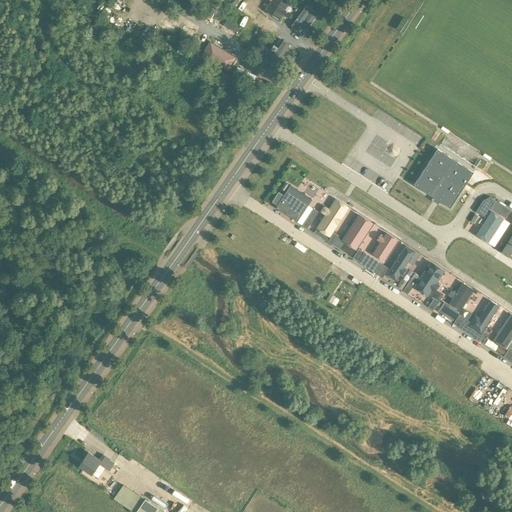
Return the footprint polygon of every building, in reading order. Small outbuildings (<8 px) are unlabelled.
[(284,10),(287,5),(279,0),(271,0),(265,11),(279,19),(282,14),(287,16),(289,13),(284,10)] [(317,16),(314,14),(305,7),(290,27),(299,34),(302,36),(317,16)] [(226,21),(224,26),(238,31),(240,26),(226,21)] [(227,70),(235,57),(219,47),(221,44),(216,41),(214,44),(209,42),(201,55),(227,70)] [(265,51),(260,48),(257,53),(262,56),(265,51)] [(190,62),(194,55),(187,50),(183,57),(190,62)] [(448,208),(450,209),(476,169),(477,168),(440,144),(439,146),(435,152),(422,173),(418,178),(414,185),(434,199),(439,202),(448,208)] [(308,206),(286,192),(276,208),(297,222),(308,206)] [(490,208),(495,201),(490,197),(483,200),(476,212),(484,217),(490,208)] [(313,219),(318,213),(313,209),(308,217),(313,219)] [(504,221),(491,213),(476,236),(494,248),(509,225),(503,222),(504,221)] [(307,229),(313,219),(308,217),(302,226),(307,229)] [(372,225),(359,217),(343,242),(356,251),(372,225)] [(333,233),(327,242),(332,245),(338,236),(333,233)] [(383,265),(398,241),(386,234),(371,257),(383,265)] [(511,236),(501,253),(511,259),(511,236)] [(341,248),(353,256),(356,251),(344,243),(341,248)] [(415,253),(406,247),(386,278),(395,284),(399,278),(403,280),(408,273),(404,271),(415,253)] [(364,253),(358,249),(353,259),(358,262),(364,253)] [(443,272),(430,263),(413,290),(426,298),(443,272)] [(383,278),(389,269),(384,266),(378,275),(383,278)] [(415,273),(409,282),(414,285),(420,276),(415,273)] [(414,285),(409,282),(403,291),(408,295),(414,285)] [(460,312),(473,291),(462,284),(449,305),(460,312)] [(439,302),(434,298),(428,308),(433,311),(439,302)] [(490,302),(479,320),(475,318),(469,327),(478,332),(481,334),(497,307),(490,302)] [(453,322),(459,312),(444,303),(438,312),(453,322)] [(464,318),(459,315),(453,324),(458,327),(464,318)] [(506,349),(511,340),(511,316),(494,341),(506,349)] [(458,327),(478,341),(482,335),(480,334),(468,326),(470,322),(464,318),(458,327)] [(489,334),(484,331),(482,335),(478,341),(483,344),(489,334)] [(507,351),(501,346),(497,353),(503,357),(507,351)] [(511,354),(511,349),(510,348),(509,348),(507,351),(503,357),(508,360),(511,354)] [(103,455),(99,461),(88,453),(79,466),(92,475),(99,464),(109,471),(114,463),(103,455)] [(133,511),(136,511),(144,499),(123,485),(114,499),(133,511)] [(136,511),(156,511),(158,509),(144,499),(136,511)]
